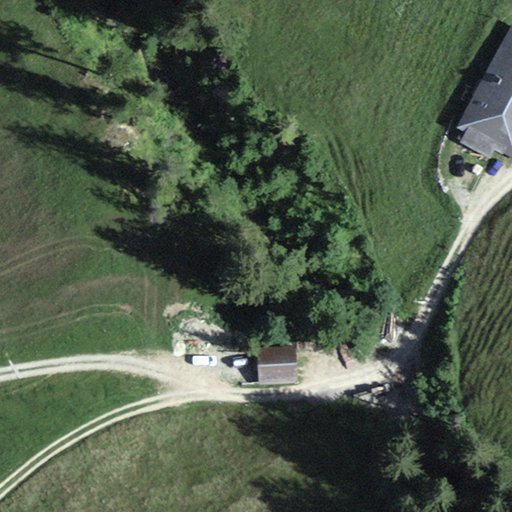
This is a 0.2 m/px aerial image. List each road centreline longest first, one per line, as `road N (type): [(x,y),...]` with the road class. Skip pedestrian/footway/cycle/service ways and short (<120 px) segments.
road 1 (track): [(199,386),(304,396),(384,386),(414,361),(499,179),(511,177)]
road 2 (track): [(0,492),(88,426),(199,386)]
road 3 (track): [(0,373),(93,360),(199,386)]
